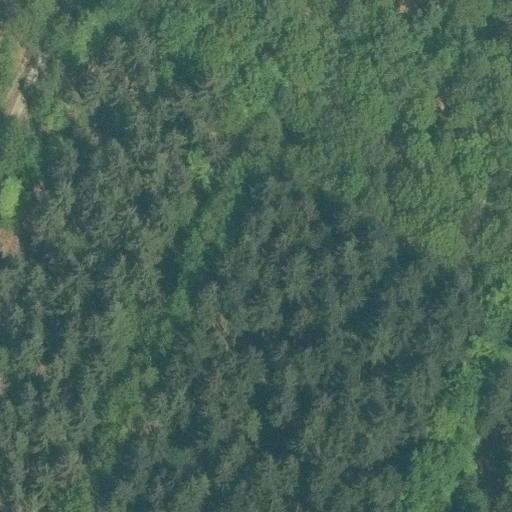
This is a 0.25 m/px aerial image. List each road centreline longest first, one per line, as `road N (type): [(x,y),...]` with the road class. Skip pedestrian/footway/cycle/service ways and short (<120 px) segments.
road 1 (unclassified): [(511,242),(140,0)]
road 2 (track): [(0,135),(65,0)]
